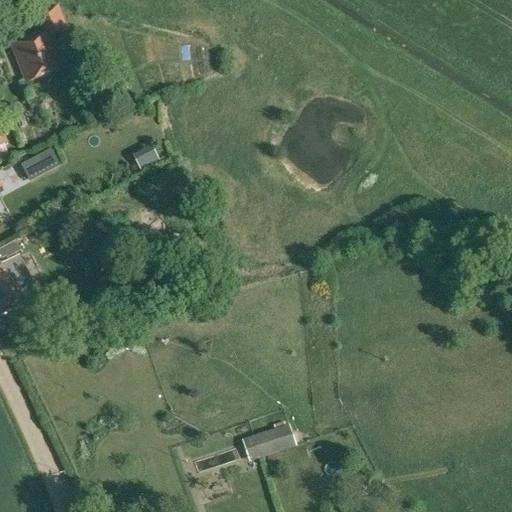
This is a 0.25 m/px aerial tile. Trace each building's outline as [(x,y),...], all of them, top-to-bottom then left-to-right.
[(10,42),(26,82),(65,67),(53,37),(68,31),(58,5),(32,15),(38,30),(10,42)] [(40,179),(31,163),(19,169),(28,185),(40,179)] [(3,192),(0,193),(0,215),(5,226),(17,220),(3,192)] [(0,265),(0,314),(0,315),(39,293),(18,255),(0,265)] [(240,441),(248,463),(297,447),(289,424),(240,441)]
